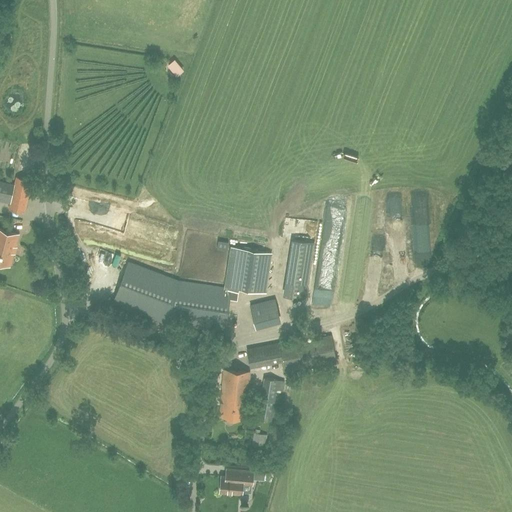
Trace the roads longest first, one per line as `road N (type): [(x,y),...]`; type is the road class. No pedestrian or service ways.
road 1 (unclassified): [(63,302),(210,349),(359,312),(432,272),(511,250)]
road 2 (unclassified): [(63,302),(46,152),(52,0)]
road 3 (unclassified): [(0,429),(56,344),(63,302)]
